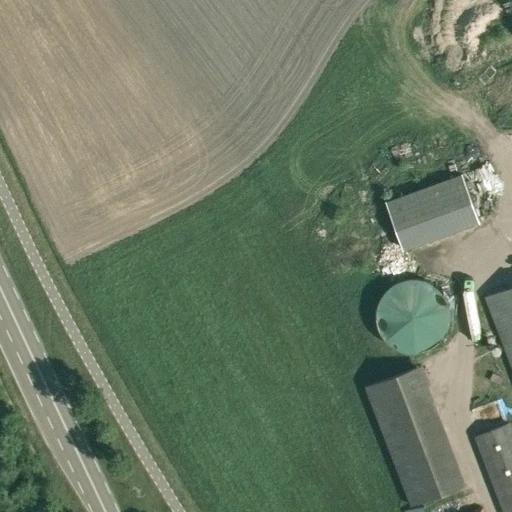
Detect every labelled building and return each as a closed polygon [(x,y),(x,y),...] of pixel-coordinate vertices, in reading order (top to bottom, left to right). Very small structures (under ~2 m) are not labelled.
[(385,201),(403,251),(480,223),(462,174),(385,201)] [(422,280),(411,278),(403,279),(395,283),(383,293),(375,310),(376,328),(382,338),(398,350),(413,353),(429,348),(442,337),(448,320),(448,306),(440,292),(429,283),(422,280)] [(511,287),(486,298),(511,366),(511,287)] [(411,505),(462,486),(417,368),(366,387),(411,505)] [(495,390),(470,398),(476,419),(501,411),(495,390)] [(506,511),(511,511),(511,433),(508,423),(476,436),(506,511)]
